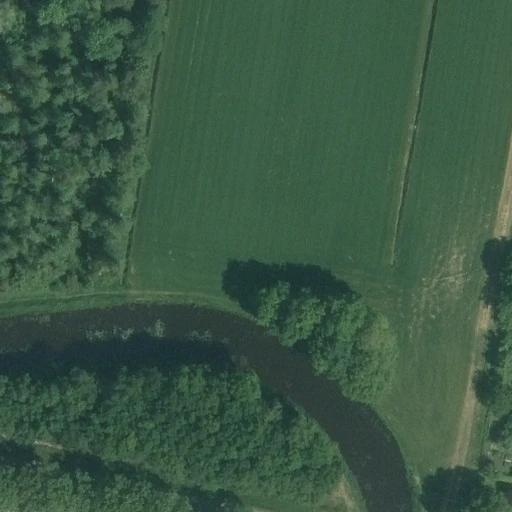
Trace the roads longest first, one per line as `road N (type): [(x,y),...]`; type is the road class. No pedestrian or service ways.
road 1 (track): [(511,169),(448,511)]
road 2 (secondary): [(0,467),(208,511)]
